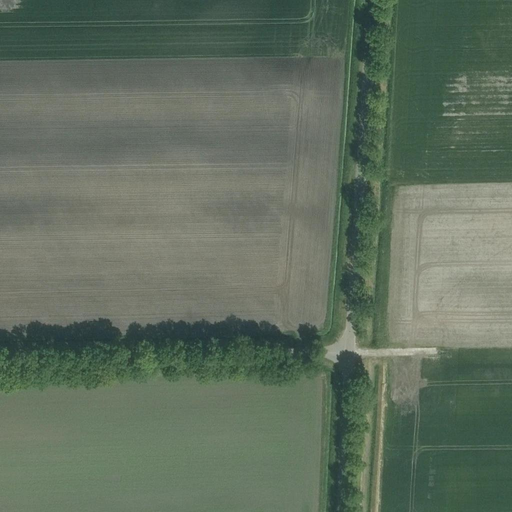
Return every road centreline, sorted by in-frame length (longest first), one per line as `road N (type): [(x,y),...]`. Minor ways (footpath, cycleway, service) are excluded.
road 1 (unclassified): [(348,352),(374,0)]
road 2 (unclassified): [(348,352),(0,359)]
road 3 (unclassified): [(341,511),(348,352)]
